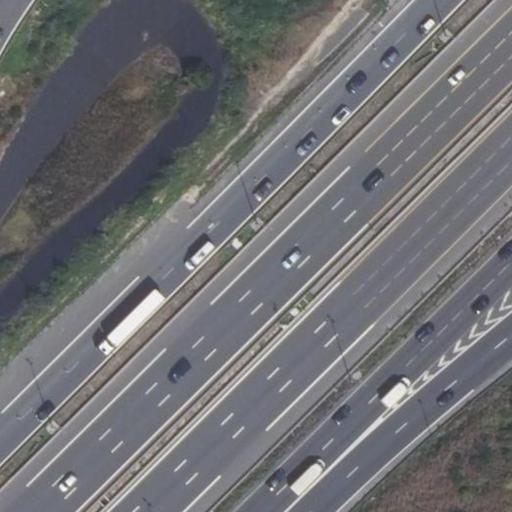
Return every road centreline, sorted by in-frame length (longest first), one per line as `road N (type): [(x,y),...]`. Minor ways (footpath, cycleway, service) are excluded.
road 1 (motorway): [(511,46),(40,511)]
road 2 (motorway): [(437,0),(0,439)]
road 3 (motorway): [(147,511),(511,150)]
road 4 (motorway): [(281,511),(332,446),(511,268)]
road 5 (motorway): [(304,511),(511,344)]
